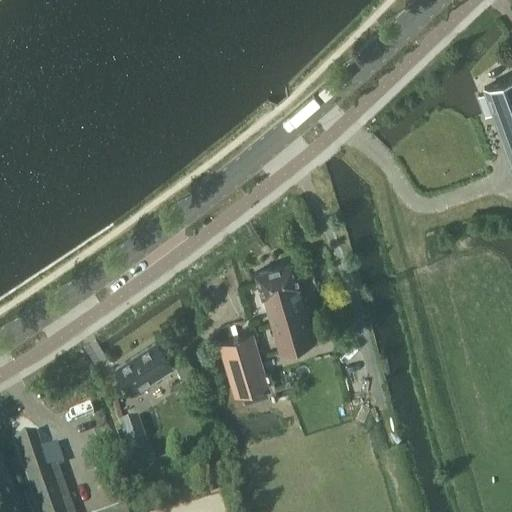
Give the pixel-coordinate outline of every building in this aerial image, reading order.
[(511,77),(485,87),(487,92),(478,96),(486,116),(494,113),(511,161),(511,77)] [(254,273),(261,296),(262,296),(279,351),(315,340),(298,285),(299,285),(292,261),(254,273)] [(252,331),(220,341),(236,393),(267,384),(252,331)] [(115,369),(132,394),(171,369),(154,343),(115,369)] [(187,357),(176,363),(184,378),(195,373),(187,357)] [(120,427),(130,458),(147,452),(137,421),(120,427)] [(71,511),(55,467),(61,465),(59,461),(54,448),(40,453),(34,435),(12,443),(37,511),(71,511)] [(182,446),(166,451),(169,459),(185,454),(182,446)] [(0,511),(17,511),(0,465),(0,511)]
